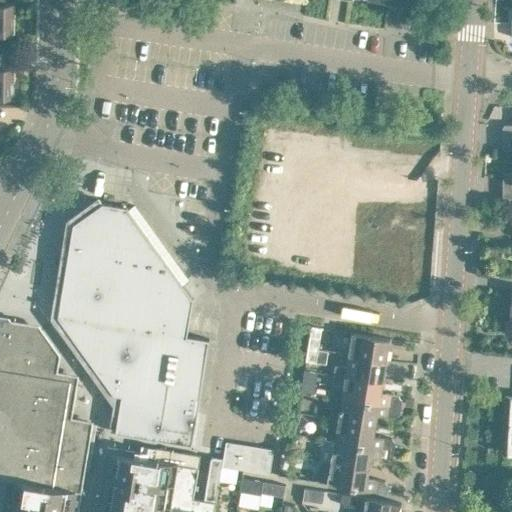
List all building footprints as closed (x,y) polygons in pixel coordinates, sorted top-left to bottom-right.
[(15,17),(15,4),(0,4),(0,0),(0,33),(11,34),(11,17),(15,17)] [(15,81),(15,68),(5,67),(5,52),(0,52),(0,97),(11,97),(11,81),(15,81)] [(340,161),(340,149),(341,136),(307,135),(306,160),(340,161)] [(354,186),(354,179),(339,178),(338,208),(328,208),(327,222),(350,223),(351,217),(364,218),(364,219),(376,220),(376,219),(386,219),(388,188),(378,188),(378,187),(366,186),(366,187),(354,186)] [(194,298),(128,206),(127,206),(103,202),(102,203),(74,223),(59,316),(115,394),(122,395),(116,432),(193,445),(210,339),(188,335),(194,298)] [(0,323),(0,511),(72,511),(86,426),(65,422),(72,380),(50,376),(54,353),(38,331),(4,325),(4,324),(0,323)] [(390,339),(353,333),(349,355),(387,361),(390,339)] [(320,337),(310,335),(308,348),(318,349),(320,337)] [(316,362),(318,349),(308,348),(306,360),(316,362)] [(383,382),(387,361),(349,355),(347,367),(339,365),(338,375),(346,376),(383,382)] [(382,392),(383,382),(346,376),(342,397),(401,407),(402,399),(399,395),(382,392)] [(511,396),(507,396),(503,452),(511,452),(511,396)] [(400,414),(401,407),(342,397),(339,419),(376,425),(378,414),(396,417),(400,414)] [(376,425),(339,419),(329,417),(326,438),(336,440),(394,449),(396,442),(392,438),(375,435),(376,425)] [(393,456),(394,449),(336,440),(332,461),(370,467),(371,456),(389,459),(393,456)] [(234,468),(239,443),(227,441),(224,458),(223,466),(234,468)] [(246,470),(250,445),(239,443),(234,468),(246,470)] [(211,511),(171,506),(178,463),(199,467),(201,454),(142,445),(140,456),(113,452),(103,511),(211,511)] [(258,472),(262,447),(250,445),(246,470),(258,472)] [(270,473),(274,449),(262,447),(258,472),(270,473)] [(217,502),(223,466),(224,458),(212,456),(205,500),(217,502)] [(370,467),(332,461),(322,460),(321,464),(319,466),(318,474),(319,476),(319,482),(387,492),(389,485),(386,480),(368,478),(370,467)] [(194,498),(199,467),(178,463),(171,506),(211,511),(215,511),(217,502),(205,500),(194,498)] [(262,494),(262,492),(264,481),(242,477),(240,491),(262,494)] [(287,484),(264,481),(262,492),(285,496),(287,484)] [(400,511),(402,503),(343,493),(342,500),(345,505),(362,508),(361,511),(400,511)]
